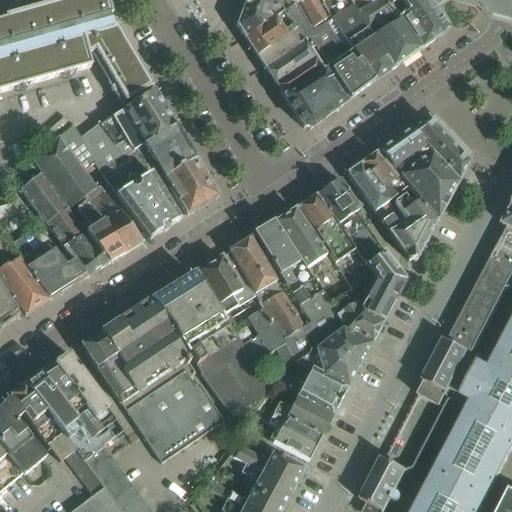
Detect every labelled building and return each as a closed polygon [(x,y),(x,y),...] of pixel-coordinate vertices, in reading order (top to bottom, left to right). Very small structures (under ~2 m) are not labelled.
[(0,93),(90,68),(86,57),(94,52),(124,104),(152,88),(115,25),(119,24),(113,5),(107,7),(105,0),(60,0),(60,3),(5,18),(4,16),(0,17),(0,93)] [(267,0),(245,0),(235,27),(236,27),(244,39),(275,19),(280,27),(287,22),(279,12),(267,11),(270,5),(268,1),(267,0)] [(288,0),(288,2),(293,8),(293,7),(295,10),(297,10),(299,5),(301,6),(300,6),(312,29),(325,21),(313,0),(288,0)] [(327,0),(321,4),(330,21),(351,7),(346,0),(327,0)] [(422,49),(400,18),(399,18),(391,5),(387,0),(380,0),(374,3),(370,5),(361,11),(358,5),(356,9),(354,11),(368,32),(382,23),(384,27),(389,24),(391,27),(372,39),(392,70),(405,61),(422,49)] [(446,29),(425,0),(399,0),(407,12),(400,18),(422,49),(445,33),(445,29),(446,29)] [(257,59),(297,34),(306,28),(298,16),(299,15),(295,10),(293,7),(293,8),(297,15),(287,22),(280,27),(275,19),(244,39),(257,59)] [(392,70),(372,39),(371,40),(351,9),(331,22),(372,84),(392,70)] [(372,84),(331,22),(330,21),(306,36),(348,101),(372,84)] [(263,69),(304,43),(297,34),(257,59),(263,69)] [(273,84),(313,57),(304,43),(263,69),(273,84)] [(316,83),(326,76),(313,57),(273,84),(283,99),(314,79),(316,83)] [(344,104),(326,76),(316,83),(314,79),(283,99),(303,129),(309,130),(309,131),(320,122),(344,104)] [(140,151),(176,128),(153,91),(121,110),(121,111),(97,126),(97,127),(109,141),(123,159),(136,151),(137,152),(140,150),(140,151)] [(51,129),(47,132),(55,141),(71,126),(64,118),(51,129)] [(436,223),(468,164),(426,120),(378,152),(395,175),(398,178),(406,188),(407,188),(419,202),(418,202),(436,223)] [(71,126),(55,141),(30,161),(42,175),(66,210),(84,197),(96,189),(83,172),(94,165),(88,157),(93,153),(81,139),(71,126)] [(109,141),(97,127),(81,139),(93,153),(109,141)] [(195,162),(176,128),(140,151),(160,182),(195,162)] [(123,159),(109,141),(93,153),(88,157),(94,165),(100,173),(123,159)] [(165,190),(160,182),(140,151),(140,150),(137,152),(136,151),(123,159),(100,173),(116,195),(115,195),(149,240),(179,222),(160,193),(165,190)] [(389,185),(398,178),(395,175),(391,177),(375,155),(359,166),(378,192),(389,185)] [(217,198),(209,185),(195,162),(160,182),(165,190),(168,188),(186,217),(217,198)] [(359,166),(346,176),(374,213),(390,201),(390,200),(395,197),(406,188),(398,178),(389,185),(378,192),(359,166)] [(70,215),(66,210),(42,175),(20,192),(62,249),(84,234),(70,215)] [(358,212),(339,181),(315,197),(336,227),(345,220),(357,237),(349,243),(354,251),(366,266),(383,254),(353,215),(358,212)] [(141,245),(99,189),(96,189),(84,197),(124,255),(141,245)] [(124,255),(84,197),(66,210),(70,215),(84,234),(85,234),(108,265),(124,255)] [(336,227),(315,197),(298,209),(334,264),(354,251),(349,243),(347,244),(336,227)] [(424,245),(436,223),(418,202),(410,208),(403,197),(398,201),(395,197),(390,200),(390,201),(391,201),(406,221),(424,245)] [(0,220),(4,219),(14,232),(24,225),(9,205),(8,206),(0,207),(0,220)] [(511,209),(503,227),(507,228),(447,343),(443,341),(421,382),(425,384),(418,396),(440,407),(449,391),(461,396),(460,397),(471,404),(414,511),(478,511),(511,448),(511,209)] [(325,257),(295,211),(274,224),(300,263),(304,270),(305,270),(325,257)] [(424,245),(406,221),(398,228),(390,217),(385,221),(383,218),(378,220),(408,261),(416,262),(424,245)] [(274,224),(254,237),(278,276),(279,276),(285,286),(291,295),(299,307),(309,324),(303,328),(282,341),(284,345),(293,361),(293,363),(319,346),(320,345),(318,338),(337,322),(327,305),(320,293),(313,283),(305,270),(304,270),(300,263),(274,224)] [(76,285),(53,253),(44,259),(40,253),(43,250),(31,233),(13,245),(28,266),(25,269),(27,271),(26,271),(49,302),(76,285)] [(85,234),(84,234),(62,249),(85,279),(108,265),(85,234)] [(275,283),(249,239),(228,253),(249,285),(255,295),(275,283)] [(27,271),(25,269),(4,241),(0,242),(0,286),(21,314),(24,317),(23,318),(24,318),(49,302),(26,271),(27,271)] [(249,285),(228,253),(219,259),(207,267),(197,273),(197,272),(195,273),(228,327),(233,323),(228,314),(237,308),(231,298),(242,292),(240,290),(249,285)] [(405,283),(383,254),(366,266),(376,279),(394,303),(405,283)] [(262,384),(193,275),(150,301),(173,334),(187,353),(204,377),(201,379),(222,408),(241,432),(267,397),(273,388),(265,382),(262,384)] [(394,303),(376,279),(361,308),(364,314),(382,324),(394,303)] [(303,328),(280,293),(281,293),(275,283),(255,295),(259,301),(257,303),(263,311),(282,341),(303,328)] [(364,314),(361,308),(351,291),(327,305),(337,322),(344,333),(371,346),(382,324),(364,314)] [(9,305),(0,293),(0,331),(16,320),(16,319),(18,318),(9,305)] [(194,374),(169,336),(173,334),(150,301),(81,348),(92,364),(161,465),(201,437),(208,432),(223,422),(192,376),(194,374)] [(282,341),(263,311),(247,321),(258,336),(242,347),(253,364),(268,354),(269,354),(275,351),(284,345),(282,341)] [(352,380),(371,346),(344,333),(340,331),(321,346),(320,345),(319,346),(327,367),(352,380)] [(284,345),(275,351),(284,367),(293,361),(284,345)] [(108,410),(68,356),(53,366),(84,408),(87,412),(96,424),(97,423),(105,418),(102,414),(108,410)] [(53,366),(39,376),(71,417),(74,422),(87,412),(84,408),(53,366)] [(332,418),(347,390),(321,376),(321,375),(311,369),(306,379),(300,376),(296,384),(283,378),(277,390),(281,392),(295,399),(332,418)] [(39,376),(25,386),(46,414),(47,414),(53,423),(63,435),(67,441),(75,452),(83,462),(103,447),(113,439),(108,432),(91,444),(89,440),(80,430),(74,422),(71,417),(39,376)] [(46,414),(25,386),(8,397),(23,416),(36,434),(46,425),(49,428),(54,425),(53,424),(53,423),(47,414),(46,414)] [(275,401),(281,392),(277,390),(273,388),(267,397),(275,401)] [(23,416),(8,397),(0,403),(0,450),(21,476),(22,477),(43,462),(13,423),(23,416)] [(320,441),(332,418),(295,399),(288,412),(273,405),(271,409),(275,411),(272,416),(320,441)] [(320,441),(272,416),(261,411),(255,419),(247,430),(258,436),(261,431),(257,429),(260,422),(279,432),(272,444),(308,464),(320,441)] [(102,430),(97,423),(96,424),(87,412),(74,422),(80,430),(89,440),(102,430)] [(64,460),(75,452),(66,441),(63,435),(46,447),(59,464),(64,460)] [(293,491),(303,471),(271,454),(267,463),(249,454),(254,444),(241,437),(227,457),(237,462),(245,466),(260,473),(293,491)] [(110,456),(103,447),(83,462),(90,472),(110,456)] [(0,491),(21,476),(0,450),(0,491)] [(90,472),(83,462),(75,452),(64,460),(72,471),(92,497),(103,490),(96,481),(90,472)] [(117,465),(110,456),(90,472),(96,481),(117,465)] [(386,511),(407,472),(385,461),(381,459),(359,501),(366,505),(362,511),(386,511)] [(123,475),(117,465),(96,481),(103,490),(123,475)] [(282,510),(293,491),(260,473),(245,466),(240,476),(245,479),(245,478),(255,483),(250,493),(282,510)] [(130,484),(123,475),(103,490),(110,500),(130,484)] [(281,511),(282,510),(250,493),(245,503),(231,495),(231,494),(209,482),(203,491),(226,503),(226,504),(241,511),(281,511)] [(137,493),(130,484),(110,500),(117,509),(137,493)] [(110,500),(103,490),(92,497),(72,511),(118,511),(117,509),(110,500)] [(131,511),(144,502),(137,493),(117,509),(118,511),(131,511)] [(511,511),(511,495),(510,494),(500,511),(511,511)] [(149,511),(150,511),(144,502),(131,511),(149,511)]
